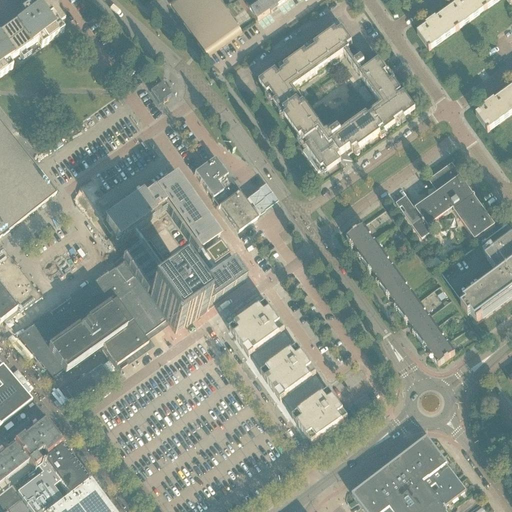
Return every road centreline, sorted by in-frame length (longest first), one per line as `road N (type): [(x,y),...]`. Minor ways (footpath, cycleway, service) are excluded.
road 1 (tertiary): [(298,214),(231,123),(103,0)]
road 2 (residential): [(315,238),(462,133)]
road 3 (residential): [(447,112),(298,214)]
road 4 (unclassified): [(206,328),(322,248)]
